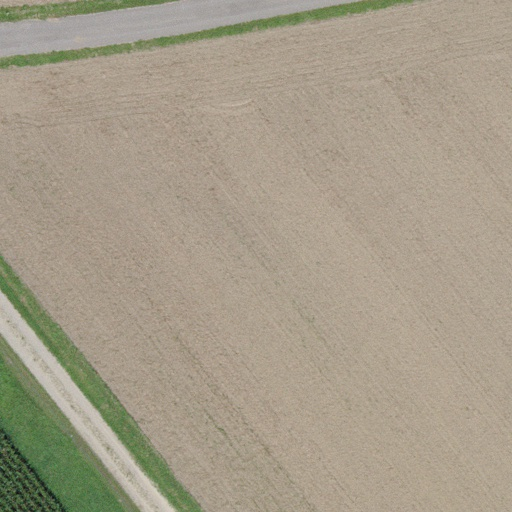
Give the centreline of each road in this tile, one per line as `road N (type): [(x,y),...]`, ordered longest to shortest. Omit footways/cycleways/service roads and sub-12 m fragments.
road 1 (track): [(0,257),(181,511)]
road 2 (residential): [(281,0),(0,43)]
